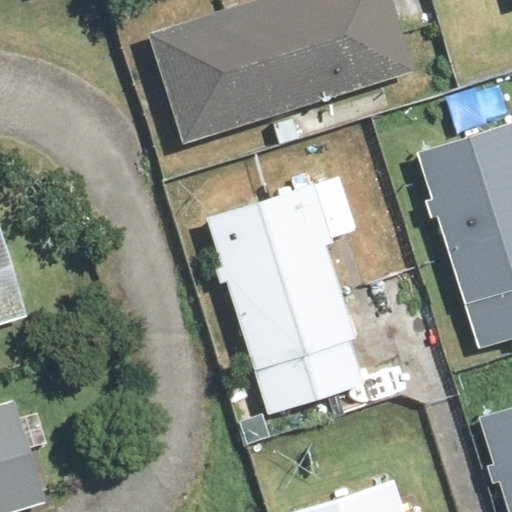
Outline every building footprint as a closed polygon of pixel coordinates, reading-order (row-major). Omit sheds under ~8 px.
[(259,0),(152,36),(184,131),(411,57),(391,0),(259,0)] [(511,122),(510,118),(402,152),(467,354),(511,339),(511,122)] [(335,176),(191,222),(255,422),(365,387),(319,246),(354,234),(335,176)] [(0,328),(20,323),(0,253),(0,328)] [(511,511),(511,405),(461,422),(489,511),(511,511)] [(35,511),(6,409),(0,411),(0,511),(35,511)] [(389,511),(383,490),(305,511),(389,511)]
